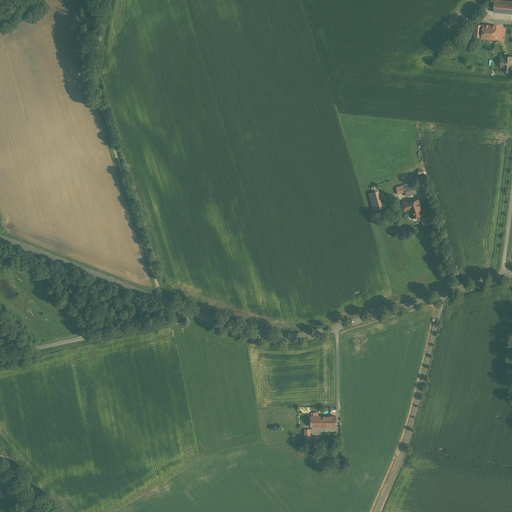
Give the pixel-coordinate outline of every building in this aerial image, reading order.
[(511,1),(499,0),(498,12),(511,13),(511,1)] [(483,25),(474,24),(473,36),(477,37),(482,37),(483,25)] [(504,27),(483,25),(482,37),(482,38),(494,39),(494,36),(500,36),(500,32),(504,33),(504,27)] [(500,32),(500,36),(494,36),(494,39),(493,46),(494,46),(502,47),(504,33),(500,32)] [(511,68),(511,56),(503,56),(503,57),(501,57),(500,67),(502,67),(502,71),(511,72),(511,68)] [(403,187),(404,191),(406,196),(416,193),(414,184),(403,187)] [(403,185),(396,187),(397,193),(404,191),(403,187),(403,185)] [(383,207),(378,191),(369,193),(373,210),(383,207)] [(409,209),(411,217),(421,215),(417,200),(412,201),(412,199),(402,202),(404,210),(409,209)] [(311,426),(319,426),(319,416),(311,416),(311,426)] [(335,416),(319,416),(319,426),(335,426),(335,416)] [(319,444),(319,437),(310,437),(310,429),(304,429),(304,444),(307,444),(319,444)]
